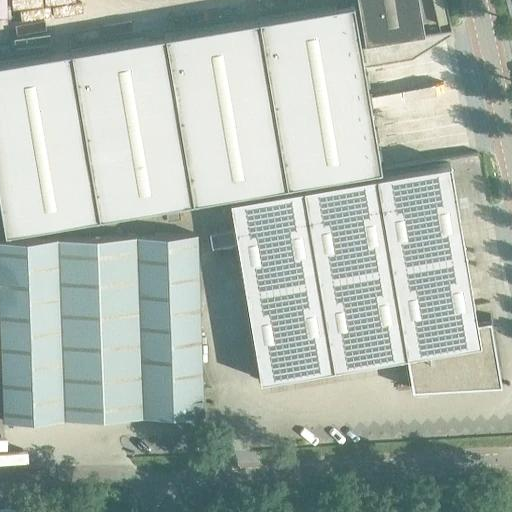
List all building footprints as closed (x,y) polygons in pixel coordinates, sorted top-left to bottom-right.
[(419,0),(358,0),(366,44),(425,34),(419,0)] [(448,23),(443,0),(433,0),(439,25),(448,23)] [(0,64),(0,200),(5,232),(381,169),(353,4),(0,64)] [(261,380),(407,355),(413,389),(502,384),(490,314),(488,314),(489,320),(477,322),(451,163),(231,201),(261,380)] [(233,230),(211,233),(213,246),(236,243),(233,230)] [(0,241),(0,307),(0,319),(4,421),(64,418),(144,416),(204,414),(197,234),(57,239),(0,241)] [(211,249),(213,262),(229,260),(227,246),(211,249)]
